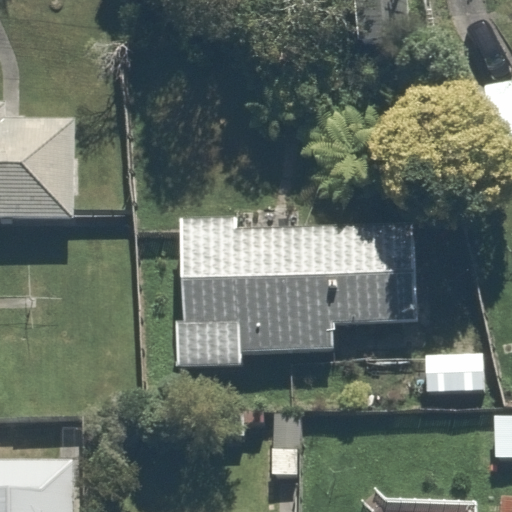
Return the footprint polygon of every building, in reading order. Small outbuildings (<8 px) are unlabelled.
[(74,118),(0,113),(0,224),(68,229),(74,118)] [(353,229),(187,226),(185,381),(331,383),(332,335),(425,336),(426,273),(353,272),(353,229)] [(431,351),(429,397),(495,400),(497,354),(431,351)] [(0,511),(80,511),(81,468),(0,467),(0,511)] [(511,511),(511,496),(365,499),(365,511),(511,511)]
